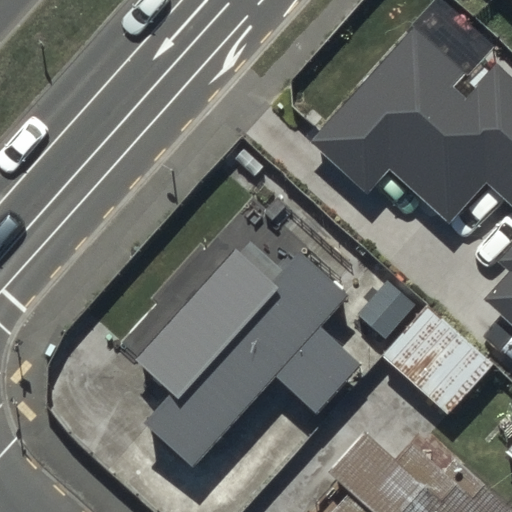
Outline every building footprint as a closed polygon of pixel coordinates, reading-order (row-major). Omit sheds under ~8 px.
[(511,272),(484,300),(511,326),(511,77),(496,63),(465,96),(453,85),(467,70),(419,25),(309,141),(367,194),(390,170),(448,225),(488,183),(511,205),(511,241),(496,258),(511,272)] [(347,281),(255,197),(124,343),(167,380),(145,404),(196,449),(347,281)] [(385,281),(356,314),(385,339),(414,306),(385,281)] [(493,365),(428,306),(383,356),(448,415),(493,365)] [(511,511),(511,507),(456,457),(443,471),(412,443),(396,460),(365,433),(329,472),(351,492),(333,511),(511,511)]
